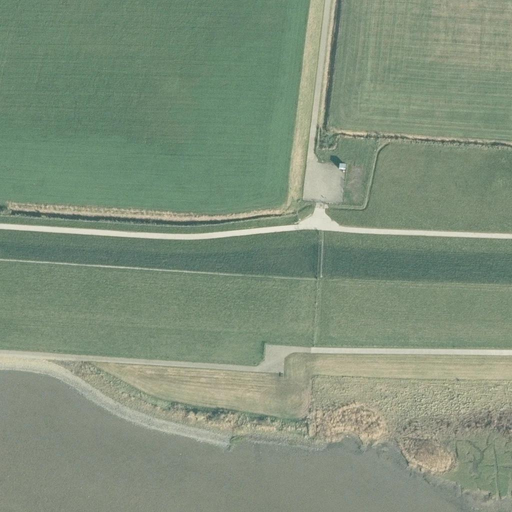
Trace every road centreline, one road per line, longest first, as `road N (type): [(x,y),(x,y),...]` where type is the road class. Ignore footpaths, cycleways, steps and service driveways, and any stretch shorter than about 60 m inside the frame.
road 1 (track): [(0,352),(256,368),(294,349),(511,352)]
road 2 (track): [(0,226),(187,237),(319,219),(342,227),(511,235)]
